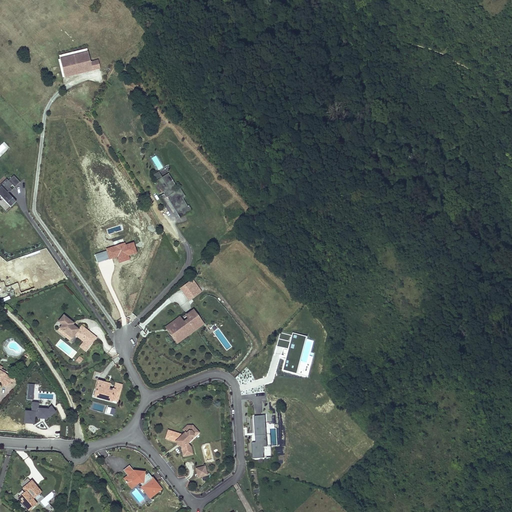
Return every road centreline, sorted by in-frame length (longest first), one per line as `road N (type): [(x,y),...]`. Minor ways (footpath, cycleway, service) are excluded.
road 1 (residential): [(147,395),(210,372),(234,379),(240,468),(196,506)]
road 2 (track): [(0,307),(67,393),(79,440)]
road 3 (unknown): [(236,386),(263,345),(227,300),(208,293)]
